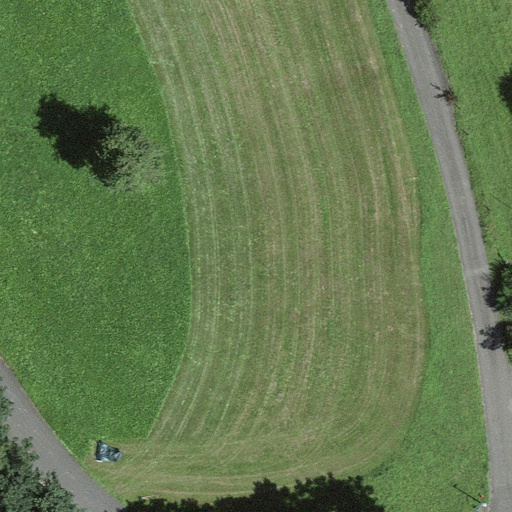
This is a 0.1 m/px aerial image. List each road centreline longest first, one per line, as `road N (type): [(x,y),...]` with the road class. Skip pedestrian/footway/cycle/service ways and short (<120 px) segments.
road 1 (residential): [(511,465),(481,252),(401,0)]
road 2 (unclassified): [(96,511),(0,401)]
